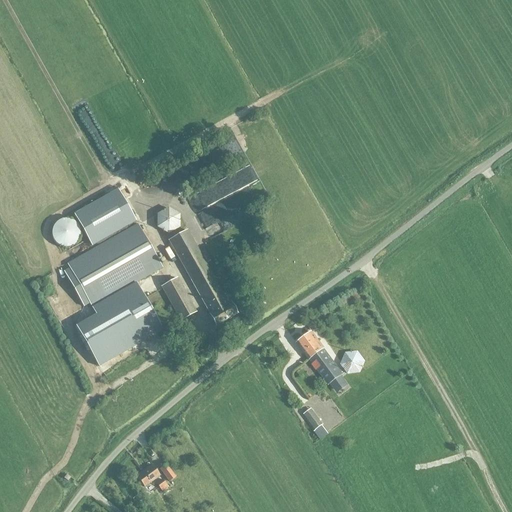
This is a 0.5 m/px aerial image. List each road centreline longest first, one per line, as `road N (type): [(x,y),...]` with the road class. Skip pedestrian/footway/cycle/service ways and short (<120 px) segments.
road 1 (unclassified): [(67,511),(163,409),(511,146)]
road 2 (track): [(207,328),(124,177),(268,98)]
road 3 (track): [(25,511),(63,460),(86,402),(207,328)]
road 4 (track): [(124,177),(106,181),(5,0)]
road 5 (track): [(476,453),(362,261)]
road 6 (track): [(504,511),(476,453),(417,467)]
